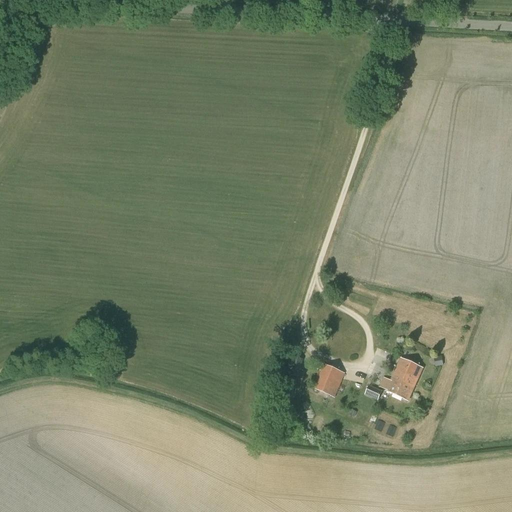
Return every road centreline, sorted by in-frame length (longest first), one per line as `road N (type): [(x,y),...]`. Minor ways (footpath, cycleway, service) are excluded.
road 1 (tertiary): [(17,0),(511,27)]
road 2 (unknown): [(400,21),(316,278)]
road 3 (unknown): [(316,278),(305,338),(312,353),(343,368),(359,369),(371,357),(366,327),(326,287)]
